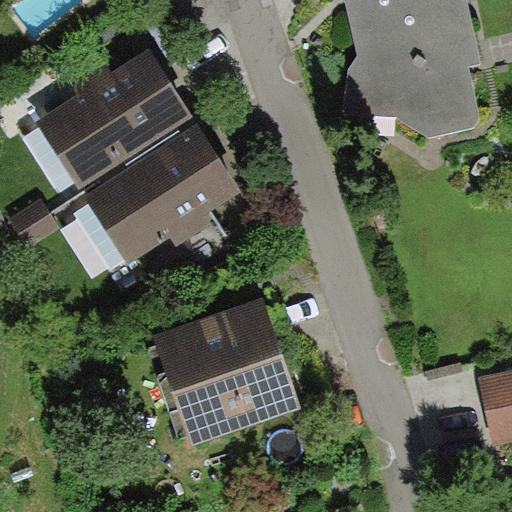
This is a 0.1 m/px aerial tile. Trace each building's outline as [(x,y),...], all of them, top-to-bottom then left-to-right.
[(465,0),(338,0),(349,11),(359,61),(349,80),(346,118),(396,122),(428,142),(482,130),(469,71),(480,68),(465,0)] [(83,194),(191,127),(149,60),(42,127),(83,194)] [(130,273),(239,206),(197,138),(88,205),(130,273)] [(264,309),(152,348),(190,456),(302,416),(264,309)] [(511,380),(482,386),(494,449),(511,445),(511,380)]
